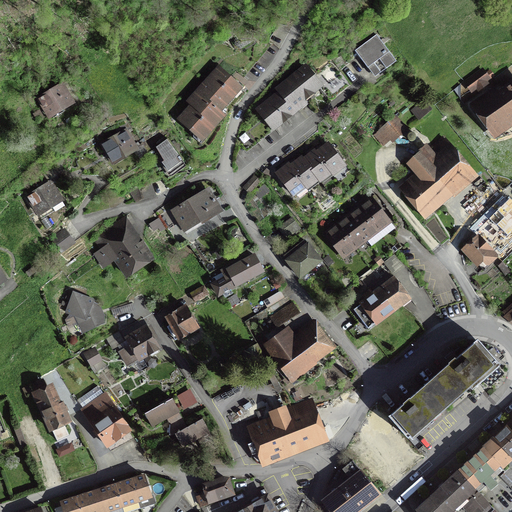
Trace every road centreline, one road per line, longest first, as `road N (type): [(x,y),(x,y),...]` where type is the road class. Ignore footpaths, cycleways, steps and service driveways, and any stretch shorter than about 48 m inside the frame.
road 1 (residential): [(381,388),(262,246),(223,178),(238,114),(311,0)]
road 2 (residential): [(0,510),(105,475),(150,469),(186,476)]
road 3 (residential): [(511,395),(383,511)]
road 4 (residential): [(381,388),(461,328),(494,329),(511,341)]
road 5 (residential): [(186,476),(325,458)]
